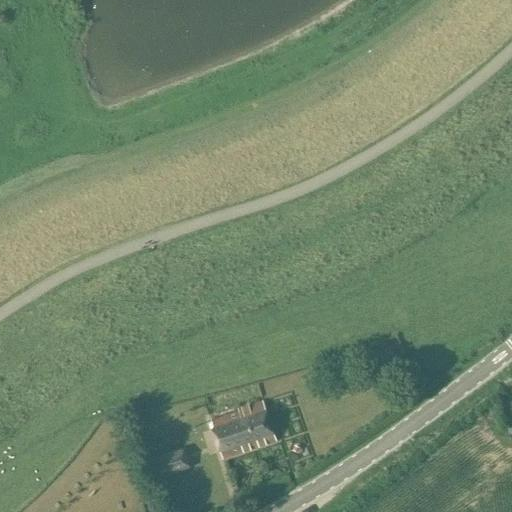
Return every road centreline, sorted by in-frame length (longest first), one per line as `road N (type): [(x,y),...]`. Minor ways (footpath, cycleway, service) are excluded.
road 1 (unclassified): [(0,315),(89,263),(323,181),(452,101),(511,50)]
road 2 (track): [(0,209),(128,149),(281,93),(423,0)]
road 3 (unclassified): [(270,511),(325,482),(511,348)]
